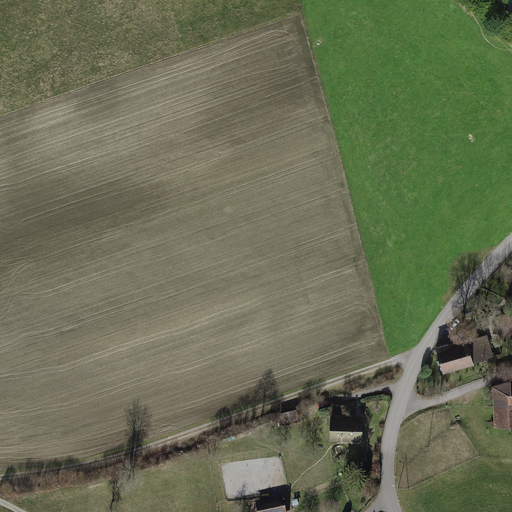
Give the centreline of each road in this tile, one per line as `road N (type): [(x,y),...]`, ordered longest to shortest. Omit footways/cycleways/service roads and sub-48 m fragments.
road 1 (track): [(0,477),(146,449),(422,351)]
road 2 (unclassified): [(387,497),(397,408),(422,351),(511,244)]
